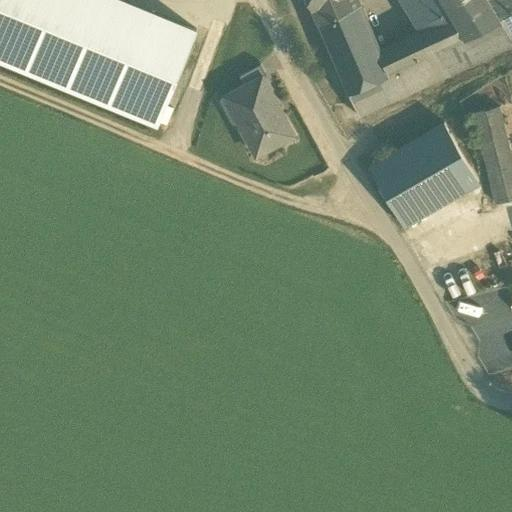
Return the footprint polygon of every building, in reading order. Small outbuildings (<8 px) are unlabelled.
[(197,29),(127,0),(0,0),(0,56),(158,122),(159,120),(166,123),(173,107),(165,104),(197,29)] [(308,0),(322,31),(363,14),(357,0),(308,0)] [(440,0),(399,0),(420,32),(434,26),(435,19),(448,12),(440,0)] [(440,0),(448,12),(465,39),(501,22),(487,0),(440,0)] [(511,0),(487,0),(501,22),(511,40),(511,0)] [(322,31),(347,93),(413,65),(424,86),(511,44),(511,40),(501,22),(465,39),(448,12),(435,19),(434,26),(420,32),(379,51),(363,14),(322,31)] [(239,76),(245,86),(262,77),(266,75),(260,64),(239,76)] [(358,117),(424,86),(413,65),(347,93),(358,117)] [(240,125),(256,155),(293,135),(281,113),(279,114),(276,109),(278,107),(262,77),(245,86),(230,94),(245,122),(240,125)] [(225,97),(240,125),(245,122),(230,94),(225,97)] [(473,114),(495,204),(511,199),(511,159),(499,107),(473,114)] [(369,167),(403,226),(478,182),(444,123),(369,167)]
